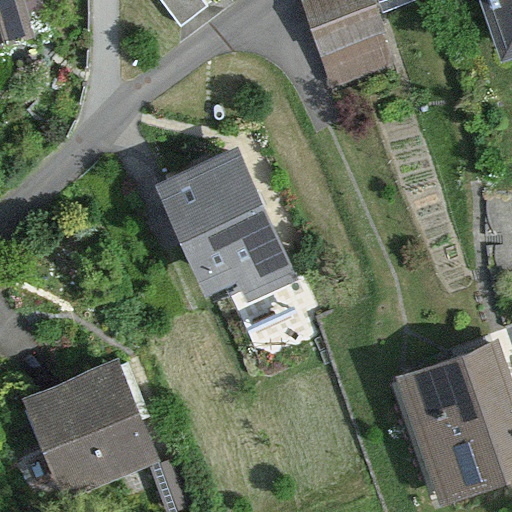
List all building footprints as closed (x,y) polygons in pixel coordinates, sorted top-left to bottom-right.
[(36,0),(0,0),(0,65),(51,51),(36,0)] [(383,0),(314,0),(332,50),(394,29),(383,0)] [(511,0),(494,0),(511,50),(511,0)] [(248,143),(172,174),(216,282),(292,251),(248,143)] [(511,363),(502,334),(408,367),(455,499),(511,478),(511,363)] [(131,350),(34,385),(73,492),(152,463),(170,511),(171,511),(202,501),(183,451),(170,456),(131,350)]
